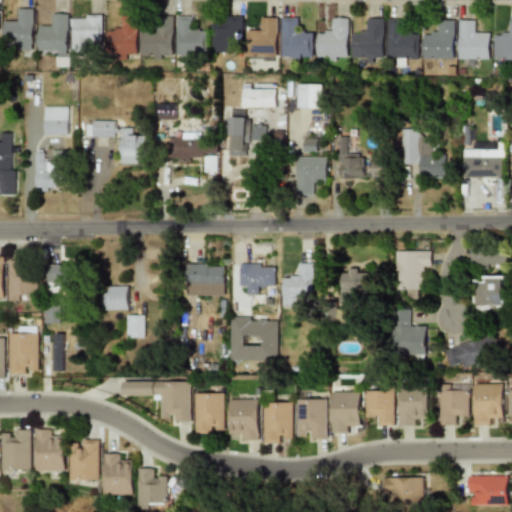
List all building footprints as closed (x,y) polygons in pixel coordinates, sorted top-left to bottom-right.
[(4,18),(4,45),(34,45),(34,8),(14,8),(14,18),(4,18)] [(69,12),(48,12),(48,23),(39,22),(38,51),(68,51),(69,12)] [(102,42),(102,14),(72,14),(72,51),(92,51),(92,42),(102,42)] [(174,15),(163,15),(163,26),(142,26),(142,58),(174,58),(174,15)] [(206,33),(196,33),(196,15),(177,15),(177,53),(206,53),(206,33)] [(138,16),(118,16),(118,26),(107,26),(107,48),(118,48),(118,58),(138,58),(138,16)] [(213,53),(243,53),(244,16),(230,16),(229,23),(213,23),(213,53)] [(314,28),(304,28),(304,17),(283,17),(283,59),(314,59),(314,28)] [(350,17),(329,17),(329,28),(319,28),(319,60),(350,60),(350,17)] [(385,17),(364,17),(364,28),(353,28),(354,61),(385,61),(385,17)] [(420,30),(409,30),(409,18),(388,18),(388,57),(399,57),(399,66),(410,66),(410,57),(420,57),(420,30)] [(279,19),(248,19),(248,55),(279,55),(279,19)] [(456,19),(434,19),(434,31),(424,31),(424,59),(456,59),(456,19)] [(490,59),(490,29),(480,29),(480,19),(459,19),(459,59),(490,59)] [(511,60),(511,19),(506,19),(506,31),(495,31),(495,60),(511,60)] [(326,108),(326,84),(299,84),(299,108),(326,108)] [(277,107),(277,88),(244,88),(244,107),(277,107)] [(176,119),(176,103),(158,103),(158,119),(176,119)] [(69,106),(44,106),(44,135),(69,135),(69,106)] [(247,117),(229,117),(229,146),(247,146),(247,117)] [(117,120),(86,119),(86,138),(122,138),(121,163),(147,163),(148,130),(117,130),(117,120)] [(251,140),(266,141),(266,125),(251,125),(251,140)] [(402,166),(421,166),(421,178),(446,178),(446,156),(435,156),(435,136),(423,136),(423,128),(402,128),(402,166)] [(11,132),(0,132),(0,194),(16,194),(15,171),(11,171),(11,132)] [(216,136),(169,135),(169,159),(207,160),(206,170),(216,170),(216,136)] [(366,178),(366,152),(347,152),(347,137),(339,137),(339,178),(366,178)] [(306,151),(316,151),(316,139),(306,139),(306,151)] [(463,148),(463,177),(503,177),(503,148),(463,148)] [(57,191),(57,159),(45,159),(45,149),(34,149),(34,191),(57,191)] [(327,156),(297,156),(297,194),(316,194),(316,184),(327,184),(327,156)] [(387,178),(387,156),(371,156),(371,178),(387,178)] [(506,265),(506,249),(470,249),(470,265),(506,265)] [(396,250),(396,288),(407,288),(407,297),(421,297),(421,270),(432,270),(432,250),(396,250)] [(9,261),(9,300),(39,300),(39,273),(26,273),(26,261),(9,261)] [(66,281),(78,281),(78,263),(48,263),(48,291),(66,291),(66,281)] [(224,263),(187,263),(187,287),(224,287),(224,263)] [(237,263),(237,301),(250,301),(250,289),(275,289),(276,263),(237,263)] [(313,263),(294,263),(294,274),(283,274),(283,299),(313,299),(313,263)] [(369,301),(369,268),(341,268),(341,301),(369,301)] [(504,275),(483,275),(483,284),(474,284),(474,308),(504,308),(504,275)] [(129,285),(103,285),(103,310),(129,310),(129,285)] [(45,323),(61,323),(61,306),(45,306),(45,323)] [(414,308),(393,308),(393,354),(426,354),(426,328),(414,328),(414,308)] [(127,315),(127,338),(145,338),(145,315),(127,315)] [(278,316),(231,316),(231,361),(278,361),(278,316)] [(9,374),(40,374),(40,327),(9,327),(9,374)] [(451,367),(500,358),(496,335),(447,344),(451,367)] [(192,422),(192,380),(124,379),(124,397),(162,398),(162,422),(192,422)] [(473,383),(473,425),(494,425),(494,415),(503,415),(503,383),(473,383)] [(399,425),(420,425),(420,417),(429,417),(429,386),(399,386),(399,425)] [(470,415),(470,388),(440,388),(440,426),(459,426),(459,415),(470,415)] [(376,426),(394,426),(394,390),(366,390),(366,416),(376,416),(376,426)] [(331,391),(331,433),(351,433),(351,423),(361,423),(361,391),(331,391)] [(196,392),(196,434),(226,434),(226,392),(196,392)] [(259,398),(230,398),(230,431),(240,431),(240,441),(259,441),(259,398)] [(327,398),(297,398),(297,440),(327,440),(327,398)] [(264,442),(293,442),(293,417),(293,402),(264,402),(264,442)] [(2,472),(33,472),(33,429),(2,429),(2,472)] [(37,429),(37,471),(67,471),(67,439),(56,439),(56,429),(37,429)] [(100,481),(100,439),(71,439),(71,481),(100,481)] [(135,495),(135,454),(132,454),(132,462),(125,462),(125,453),(105,453),(105,495),(135,495)] [(159,467),(139,467),(139,510),(170,510),(170,478),(159,478),(159,467)] [(509,507),(509,475),(468,475),(468,507),(509,507)] [(393,504),(424,504),(424,477),(385,477),(385,497),(393,497),(393,504)]
